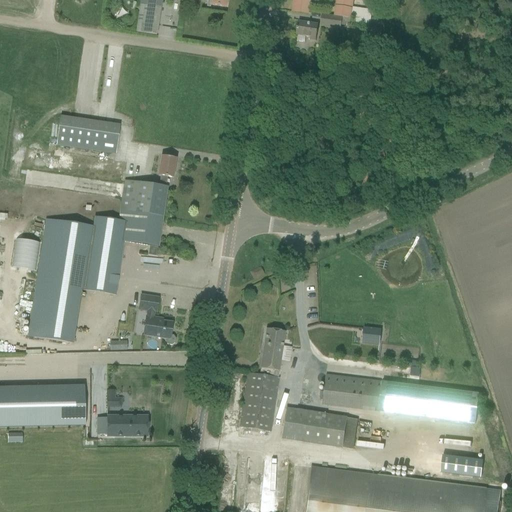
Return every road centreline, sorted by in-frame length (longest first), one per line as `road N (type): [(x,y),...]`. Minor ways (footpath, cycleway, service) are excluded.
road 1 (unclassified): [(232,222),(320,229),(360,223),(511,154)]
road 2 (tertiary): [(187,511),(232,222)]
road 3 (track): [(257,59),(0,19)]
road 4 (tertiary): [(232,222),(266,0)]
road 5 (track): [(0,362),(211,360)]
